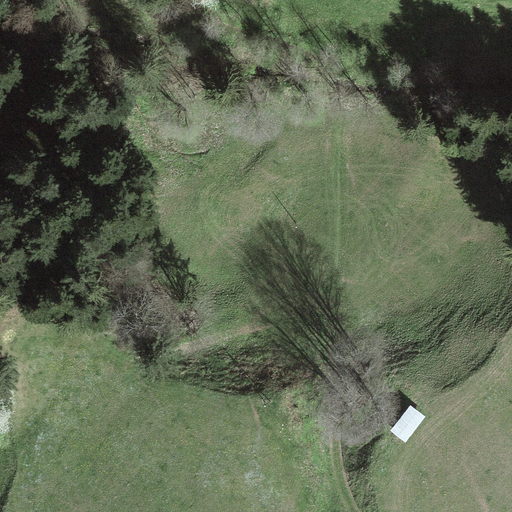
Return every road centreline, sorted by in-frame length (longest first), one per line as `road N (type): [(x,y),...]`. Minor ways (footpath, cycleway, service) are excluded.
road 1 (track): [(327,89),(336,202),(333,429),(339,482),(353,511)]
road 2 (track): [(313,63),(511,60)]
